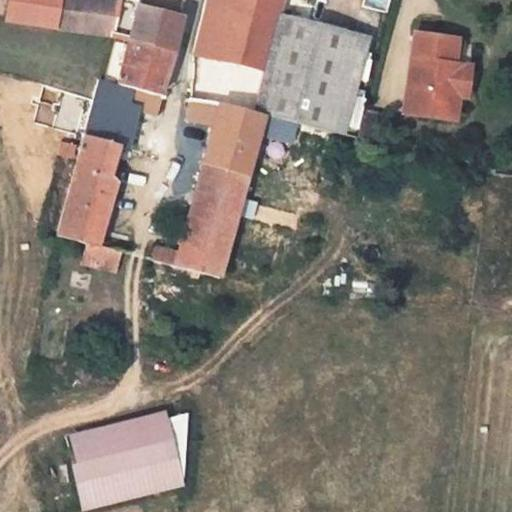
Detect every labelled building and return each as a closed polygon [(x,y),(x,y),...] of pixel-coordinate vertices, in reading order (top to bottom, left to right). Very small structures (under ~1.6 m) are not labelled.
[(55,28),(59,0),(11,0),(8,21),(55,28)] [(117,39),(133,41),(172,48),(179,13),(151,8),(148,0),(121,0),(120,2),(112,0),(59,0),(55,28),(117,39)] [(213,77),(206,100),(266,116),(307,123),(335,26),(280,13),(284,0),(209,0),(190,71),(213,77)] [(472,32),(421,24),(409,102),(460,109),(464,86),(471,36),(472,32)] [(363,34),(335,26),(307,123),(335,128),(363,34)] [(373,36),(363,34),(335,128),(339,128),(346,130),(373,36)] [(478,38),(471,36),(464,86),(471,87),(478,38)] [(164,87),(172,48),(133,41),(124,80),(164,87)] [(164,87),(124,80),(112,75),(107,74),(99,83),(92,80),(42,235),(75,239),(81,240),(115,137),(130,142),(144,101),(159,107),(164,87)] [(266,116),(206,100),(199,119),(220,125),(179,241),(147,236),(145,249),(170,253),(192,256),(216,259),(223,238),(266,116)] [(385,104),(369,100),(362,125),(380,130),(385,104)] [(307,123),(266,116),(223,238),(260,249),(290,169),(321,177),(339,128),(335,128),(307,123)] [(291,258),(321,177),(290,169),(260,249),(291,258)] [(350,231),(349,274),(440,276),(440,232),(350,231)] [(110,244),(81,240),(75,239),(72,258),(108,262),(110,244)] [(145,249),(141,248),(139,257),(169,262),(170,253),(145,249)] [(192,256),(170,253),(169,262),(190,264),(192,256)] [(75,501),(172,477),(157,416),(60,440),(75,501)]
